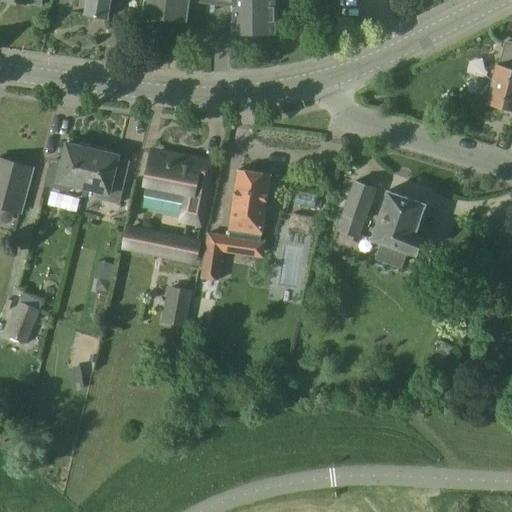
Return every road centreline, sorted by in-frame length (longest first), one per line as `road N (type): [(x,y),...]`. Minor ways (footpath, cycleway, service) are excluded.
road 1 (tertiary): [(329,78),(211,96),(0,71)]
road 2 (unclassified): [(203,511),(331,478),(511,482)]
road 3 (unclassified): [(511,170),(361,124),(338,102),(329,78)]
road 4 (tertiary): [(329,78),(495,0)]
